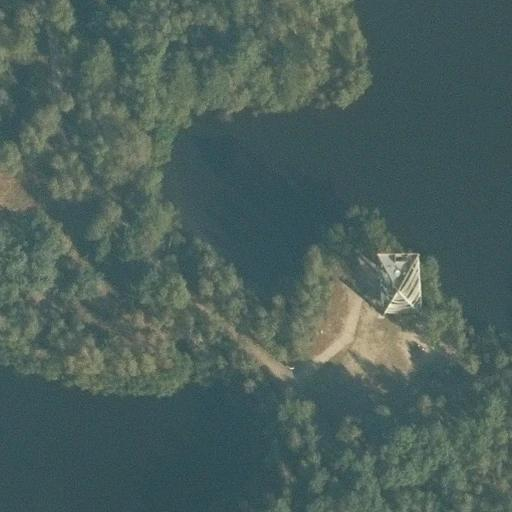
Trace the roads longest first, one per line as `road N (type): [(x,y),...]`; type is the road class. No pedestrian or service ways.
road 1 (track): [(40,0),(56,45),(58,141),(142,248),(291,390)]
road 2 (track): [(291,390),(320,425),(333,463),(334,511)]
